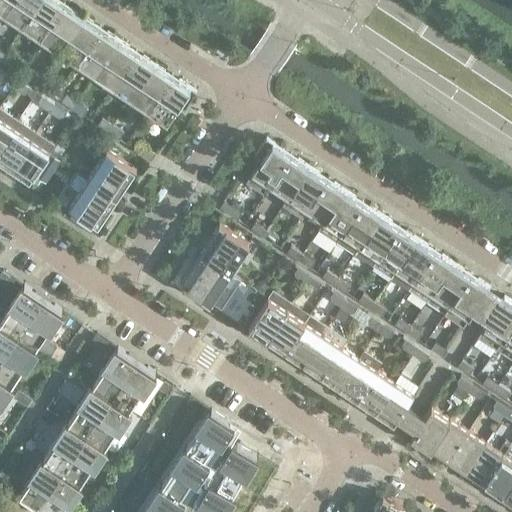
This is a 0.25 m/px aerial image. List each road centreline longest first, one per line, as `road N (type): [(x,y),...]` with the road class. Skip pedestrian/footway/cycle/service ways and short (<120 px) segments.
road 1 (residential): [(511,277),(241,97)]
road 2 (residential): [(349,453),(111,292)]
road 3 (secondary): [(313,0),(511,128)]
road 4 (residential): [(111,292),(241,97)]
road 5 (residential): [(241,97),(94,0)]
road 6 (secondary): [(511,89),(377,0)]
road 7 (residential): [(111,292),(0,218)]
road 8 (residential): [(462,511),(386,461),(349,453)]
